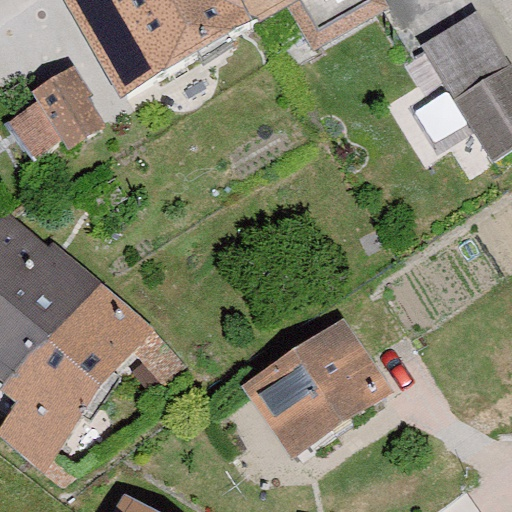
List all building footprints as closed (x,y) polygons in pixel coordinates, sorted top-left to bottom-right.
[(61,0),(116,100),(258,23),(245,0),(61,0)] [(245,0),(258,23),(301,0),(245,0)] [(511,76),(475,18),(423,50),(492,160),(511,147),(511,76)] [(104,127),(69,69),(26,94),(61,153),(104,127)] [(2,202),(0,205),(0,395),(5,399),(100,278),(2,202)] [(160,325),(100,278),(5,399),(16,409),(0,429),(0,433),(47,470),(160,325)] [(346,314),(239,385),(288,459),(395,388),(346,314)] [(148,511),(121,496),(111,511),(148,511)]
